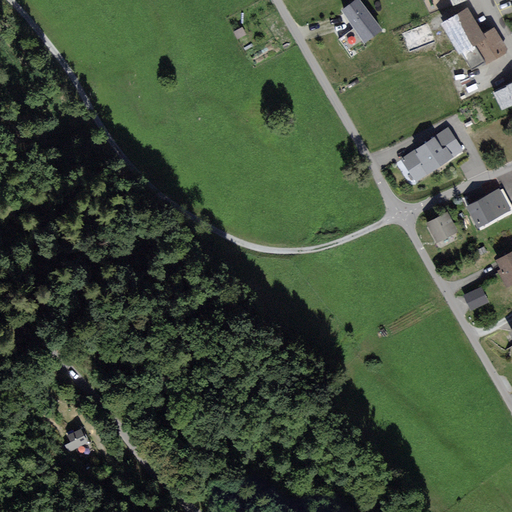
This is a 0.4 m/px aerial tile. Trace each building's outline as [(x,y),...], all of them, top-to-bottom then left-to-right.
[(380,29),(358,0),(344,11),(366,40),(380,29)] [(462,6),(437,22),(469,73),(505,51),(490,26),(479,33),(462,6)] [(348,48),(361,40),(354,28),(340,35),(348,48)] [(511,82),(503,87),(511,102),(511,82)] [(463,153),(445,127),(394,161),(412,187),(463,153)] [(485,194),(462,206),(475,230),(498,217),(485,194)] [(443,212),(423,223),(437,247),(457,236),(443,212)] [(511,249),(491,261),(506,289),(511,285),(511,249)] [(479,287),(461,296),(468,311),(486,303),(479,287)] [(83,441),(76,427),(66,431),(73,445),(83,441)]
